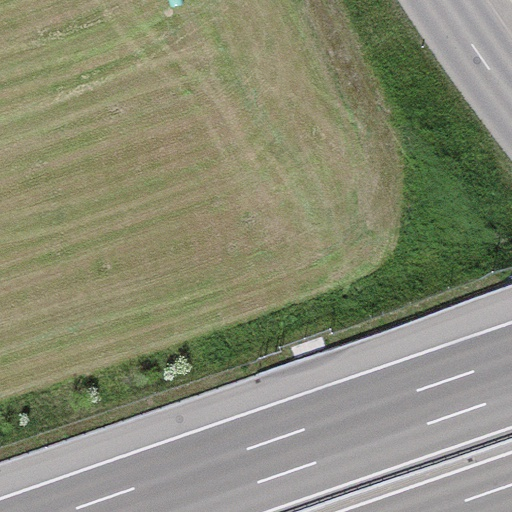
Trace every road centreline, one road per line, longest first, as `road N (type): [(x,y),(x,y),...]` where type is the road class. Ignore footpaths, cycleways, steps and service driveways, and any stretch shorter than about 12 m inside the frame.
road 1 (motorway): [(511,374),(114,511)]
road 2 (track): [(322,0),(374,121),(384,220)]
